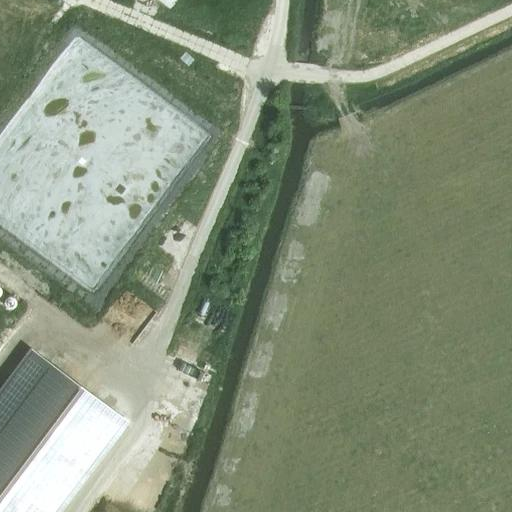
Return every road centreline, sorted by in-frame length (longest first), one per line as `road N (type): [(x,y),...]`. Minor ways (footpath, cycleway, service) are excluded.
road 1 (track): [(141,433),(157,409),(138,391),(273,67),(283,0)]
road 2 (track): [(90,0),(216,53),(336,77),(359,77),(511,8)]
